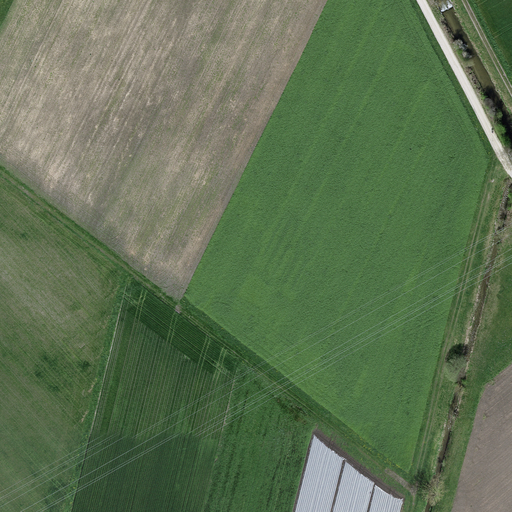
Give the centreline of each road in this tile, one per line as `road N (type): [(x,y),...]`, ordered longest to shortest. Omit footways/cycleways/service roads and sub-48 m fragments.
road 1 (track): [(417,491),(0,171)]
road 2 (track): [(417,491),(502,153)]
road 3 (track): [(502,153),(421,0)]
